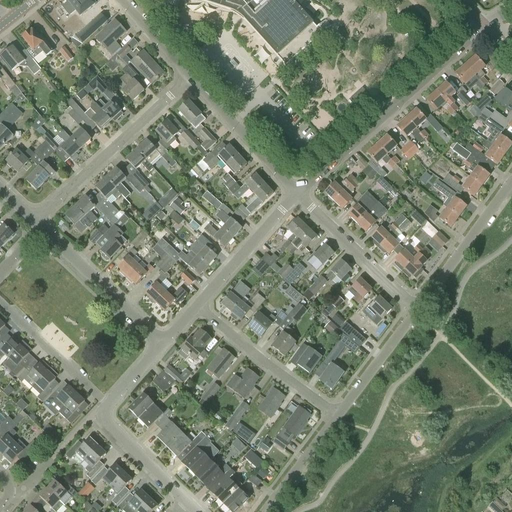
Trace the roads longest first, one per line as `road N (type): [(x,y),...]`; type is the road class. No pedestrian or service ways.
road 1 (residential): [(295,192),(486,24)]
road 2 (residential): [(33,221),(190,77)]
road 3 (residential): [(335,414),(199,304)]
road 4 (residential): [(416,309),(295,192)]
road 5 (residential): [(162,344),(41,228)]
road 6 (residential): [(416,309),(511,182)]
road 7 (residential): [(295,192),(190,77)]
road 8 (residential): [(108,404),(0,303)]
road 9 (residential): [(199,304),(295,192)]
road 10 (residential): [(335,414),(416,309)]
road 11 (residential): [(184,503),(107,423),(108,404)]
road 12 (residential): [(264,511),(335,414)]
